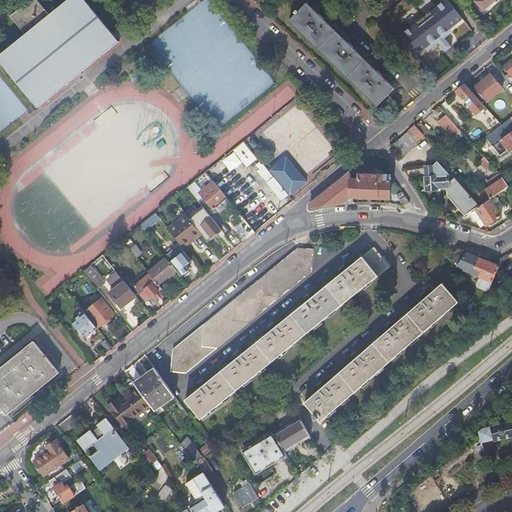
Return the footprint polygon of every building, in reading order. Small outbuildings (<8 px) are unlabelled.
[(110,20),(104,25),(84,0),(66,0),(48,14),(36,0),(31,0),(11,17),(24,33),(0,52),(0,61),(36,107),(117,41),(108,29),(113,24),(110,20)] [(406,31),(400,37),(416,57),(428,47),(436,40),(442,35),(450,29),(463,19),(447,0),(445,0),(440,4),(430,12),(416,24),(406,31)] [(476,0),(474,1),(484,11),(496,0),(476,0)] [(429,10),(430,12),(440,4),(438,2),(429,10)] [(294,13),(296,14),(289,22),(376,106),(394,88),(382,76),(384,74),(379,69),(377,71),(353,48),(355,46),(350,41),(348,43),(324,20),(326,18),(321,13),(319,15),(307,3),(298,12),(296,10),(294,13)] [(405,29),(406,31),(416,24),(415,22),(405,29)] [(436,40),(428,47),(430,50),(438,43),(441,46),(447,41),(444,38),(453,32),(450,29),(442,35),(436,40)] [(447,41),(441,46),(445,52),(451,47),(447,41)] [(511,59),(502,68),(511,79),(511,59)] [(0,130),(26,111),(0,75),(0,130)] [(474,88),(486,103),(502,89),(490,75),(482,82),(474,88)] [(485,107),(465,85),(460,88),(456,92),(476,115),(485,107)] [(459,130),(446,115),(440,120),(453,135),(459,130)] [(494,131),(500,126),(495,120),(489,125),(494,131)] [(423,136),(415,126),(408,132),(409,132),(394,145),(404,155),(418,143),(417,141),(423,136)] [(511,132),(501,141),(508,151),(511,147),(511,132)] [(247,167),(258,159),(245,142),(222,160),(231,172),(244,162),(247,167)] [(492,166),(484,158),(480,162),(487,171),(492,166)] [(264,178),(271,173),(261,161),(255,166),(264,178)] [(464,217),(475,209),(478,208),(441,166),(425,168),(425,178),(424,178),(425,191),(435,190),(435,189),(445,188),(446,196),(455,206),(464,217)] [(351,181),(350,174),(324,195),(310,206),(311,209),(342,204),(350,198),(378,198),(389,199),(390,176),(383,175),(383,169),(376,169),(376,171),(370,171),(370,175),(358,174),(358,181),(351,181)] [(219,189),(206,173),(188,187),(196,197),(200,193),(214,210),(226,200),(221,194),(223,193),(219,189)] [(282,201),(289,195),(272,175),(269,177),(271,180),(268,182),(282,201)] [(508,188),(499,175),(473,193),(483,205),(490,200),(508,188)] [(409,203),(402,192),(394,197),(401,208),(409,203)] [(490,200),(483,205),(478,208),(475,209),(481,218),(486,226),(501,217),(490,200)] [(204,208),(190,220),(201,235),(207,242),(221,230),(204,208)] [(185,215),(168,229),(184,249),(201,235),(190,220),(185,215)] [(156,222),(151,216),(140,226),(144,231),(156,222)] [(144,231),(140,226),(133,231),(138,237),(145,232),(144,231)] [(134,244),(129,248),(137,258),(142,253),(134,244)] [(191,262),(180,248),(167,258),(181,276),(182,275),(184,278),(190,273),(188,271),(188,270),(185,266),(191,262)] [(185,375),(310,272),(313,250),(305,249),(298,249),(172,351),(170,373),(185,375)] [(200,420),(333,312),(389,267),(373,249),(185,401),(200,420)] [(467,253),(468,253),(458,249),(452,257),(458,266),(467,253)] [(493,284),(499,268),(479,259),(467,253),(458,266),(457,266),(464,271),(464,272),(480,279),(493,284)] [(166,259),(149,273),(150,274),(159,286),(177,272),(166,259)] [(105,284),(90,266),(83,272),(98,290),(105,284)] [(136,297),(117,274),(109,281),(115,289),(109,294),(121,308),(136,297)] [(134,286),(146,301),(161,289),(159,286),(150,274),(134,286)] [(493,284),(480,279),(477,286),(479,289),(487,293),(490,291),(493,284)] [(443,285),(305,402),(316,415),(314,416),(316,419),(318,418),(320,420),(459,303),(443,285)] [(114,314),(102,299),(86,311),(99,326),(114,314)] [(85,338),(97,328),(80,307),(75,312),(79,317),(72,322),(85,338)] [(59,373),(34,342),(0,369),(0,404),(8,414),(59,373)] [(135,385),(156,371),(154,369),(133,383),(135,385)] [(154,410),(174,396),(156,371),(145,379),(135,385),(138,389),(150,405),(154,410)] [(150,405),(138,389),(132,394),(130,391),(127,394),(124,396),(126,399),(120,404),(118,401),(109,408),(123,426),(150,405)] [(156,412),(175,398),(174,396),(154,410),(156,412)] [(71,415),(56,428),(69,445),(77,438),(73,433),(76,431),(74,428),(78,424),(75,420),(71,415)] [(273,435),(275,437),(300,422),(299,419),(273,435)] [(99,453),(91,459),(99,470),(128,449),(106,420),(97,427),(101,432),(95,437),(91,432),(78,442),(86,453),(94,447),(99,453)] [(495,441),(511,437),(511,421),(488,428),(483,429),(479,432),(482,443),(495,440),(495,441)] [(300,422),(275,437),(283,451),(309,436),(300,422)] [(270,430),(241,448),(243,453),(273,435),(270,430)] [(273,435),(243,453),(256,474),(286,456),(285,454),(283,451),(275,437),(273,435)] [(309,436),(283,451),(285,454),(298,446),(310,438),(309,436)] [(44,477),(60,466),(69,460),(63,450),(56,441),(46,449),(49,453),(34,463),(40,470),(44,477)] [(49,453),(46,449),(31,458),(34,463),(49,453)] [(146,453),(140,458),(148,469),(155,464),(146,453)] [(286,456),(256,474),(258,477),(274,468),(288,459),(286,456)] [(76,472),(84,467),(80,461),(72,466),(76,472)] [(154,475),(161,470),(156,463),(149,469),(154,475)] [(62,469),(60,466),(44,477),(46,480),(62,469)] [(161,470),(153,480),(161,486),(168,477),(162,468),(161,470)] [(187,484),(197,502),(189,507),(191,511),(217,511),(225,508),(204,474),(187,484)] [(153,480),(148,486),(156,493),(161,486),(153,480)] [(58,496),(63,504),(75,497),(70,487),(66,490),(62,483),(53,488),(58,496)] [(250,503),(257,498),(249,485),(234,494),(242,507),(250,503)]
